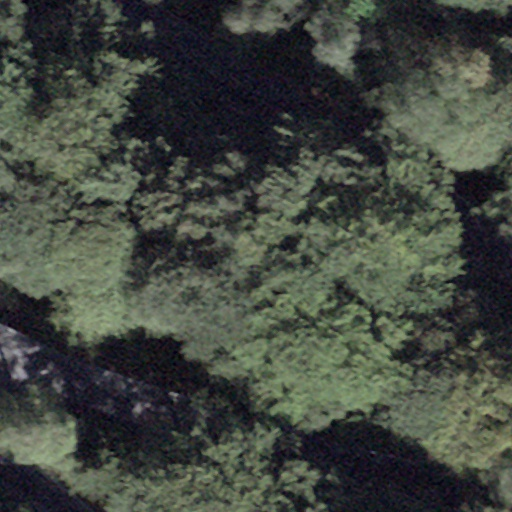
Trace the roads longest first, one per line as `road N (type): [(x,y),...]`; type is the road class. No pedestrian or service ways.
road 1 (tertiary): [(0,354),(245,443),(507,511)]
road 2 (tertiary): [(511,267),(345,143),(178,59),(105,0)]
